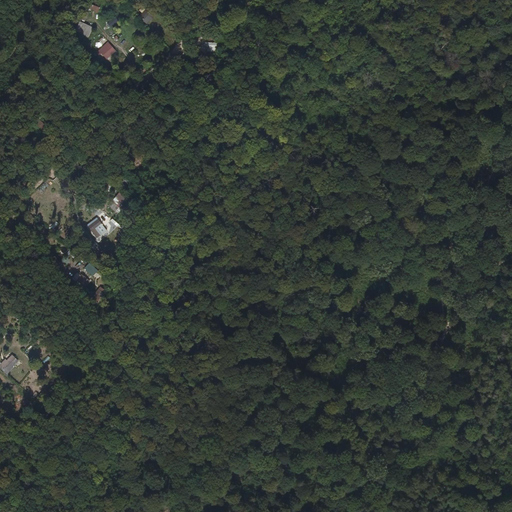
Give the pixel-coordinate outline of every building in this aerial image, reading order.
[(144,9),(138,17),(147,24),(153,16),(144,9)] [(110,27),(118,20),(114,16),(106,23),(110,27)] [(96,40),(80,32),(76,40),(79,43),(78,45),(91,52),(96,40)] [(204,43),(203,52),(219,52),(219,43),(204,43)] [(107,54),(105,56),(112,63),(114,60),(107,54)] [(112,63),(105,56),(100,61),(107,68),(112,63)] [(120,193),(107,207),(116,215),(129,201),(120,193)] [(97,217),(86,226),(91,233),(103,223),(97,217)] [(91,277),(97,273),(91,263),(84,268),(91,277)] [(70,282),(91,296),(97,287),(77,272),(70,282)] [(0,368),(7,375),(19,362),(10,354),(0,364),(0,368)]
